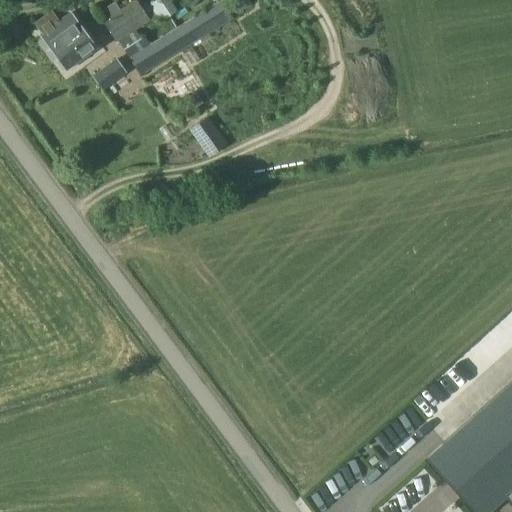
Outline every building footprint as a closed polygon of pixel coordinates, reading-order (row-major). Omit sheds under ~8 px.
[(140,76),(233,18),(221,0),(129,58),(140,76)] [(160,22),(177,9),(170,0),(158,0),(149,6),(160,22)] [(247,0),(223,0),(233,16),(251,5),(247,0)] [(115,42),(150,20),(138,2),(103,24),(115,42)] [(67,70),(95,49),(69,14),(41,35),(67,70)] [(102,89),(126,71),(118,59),(93,77),(102,89)] [(123,111),(140,108),(137,89),(120,92),(123,111)] [(206,117),(189,129),(208,155),(225,143),(206,117)] [(186,124),(177,130),(197,159),(206,153),(186,124)] [(173,141),(163,148),(168,154),(178,147),(173,141)] [(511,497),(511,383),(427,460),(474,511),(489,511),(509,495),(511,497)] [(451,498),(438,511),(455,511),(460,507),(451,498)]
